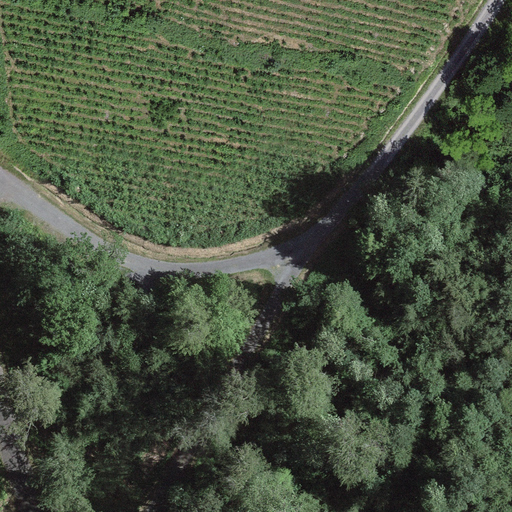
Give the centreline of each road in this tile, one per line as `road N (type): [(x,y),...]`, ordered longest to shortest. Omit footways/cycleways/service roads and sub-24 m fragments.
road 1 (track): [(494,0),(387,156),(311,239),(256,262),(163,269),(70,226),(0,171)]
road 2 (track): [(311,239),(155,511)]
